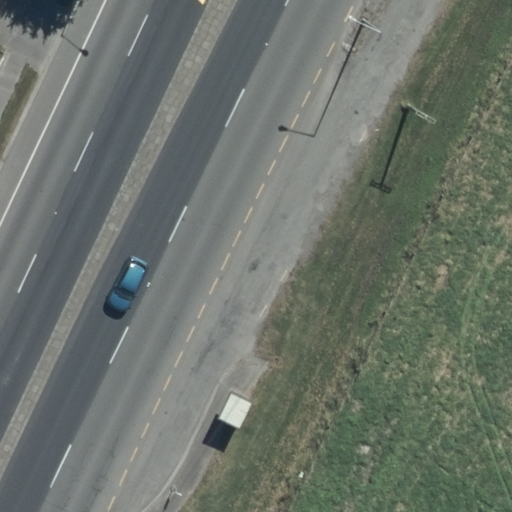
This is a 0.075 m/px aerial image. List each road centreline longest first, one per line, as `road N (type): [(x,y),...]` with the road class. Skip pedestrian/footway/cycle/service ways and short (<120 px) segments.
road 1 (secondary): [(309,0),(58,511)]
road 2 (secondary): [(0,324),(154,0)]
